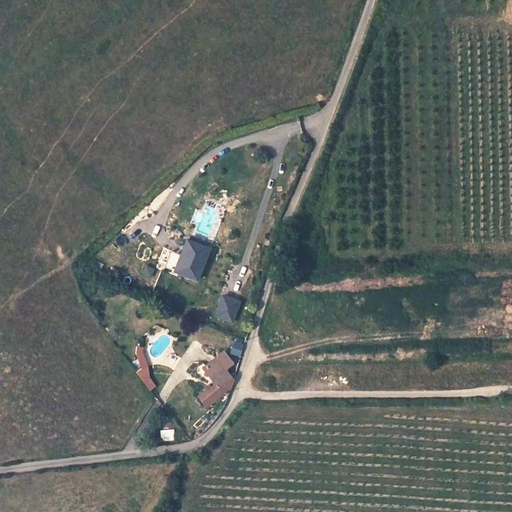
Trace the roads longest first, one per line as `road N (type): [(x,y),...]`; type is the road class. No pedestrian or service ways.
road 1 (residential): [(370,0),(276,244),(236,393),(212,431),(185,447),(0,471)]
road 2 (track): [(236,393),(511,383)]
road 3 (unknown): [(269,135),(220,147),(191,166),(144,233)]
road 4 (unknown): [(269,135),(227,291)]
